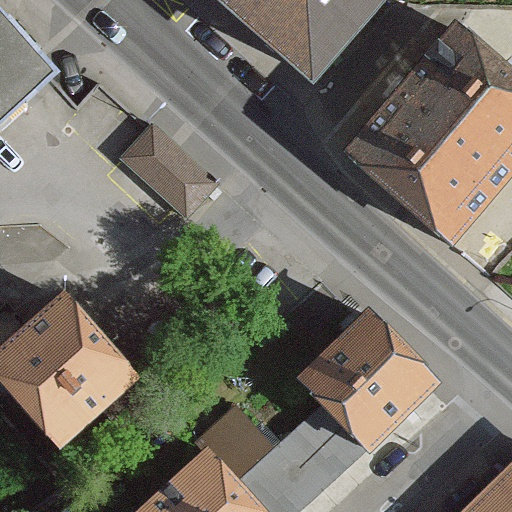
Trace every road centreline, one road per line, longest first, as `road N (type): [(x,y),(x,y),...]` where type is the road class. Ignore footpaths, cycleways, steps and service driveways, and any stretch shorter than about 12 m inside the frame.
road 1 (residential): [(511,378),(113,0)]
road 2 (residential): [(511,398),(385,511)]
